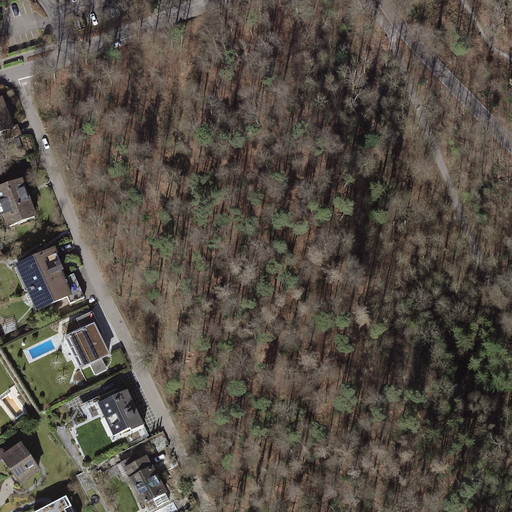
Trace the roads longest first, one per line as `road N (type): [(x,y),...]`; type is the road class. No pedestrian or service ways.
road 1 (residential): [(208,511),(91,274),(15,72)]
road 2 (track): [(406,33),(396,48),(511,344)]
road 3 (residential): [(221,0),(15,72)]
road 4 (residential): [(511,143),(384,0)]
